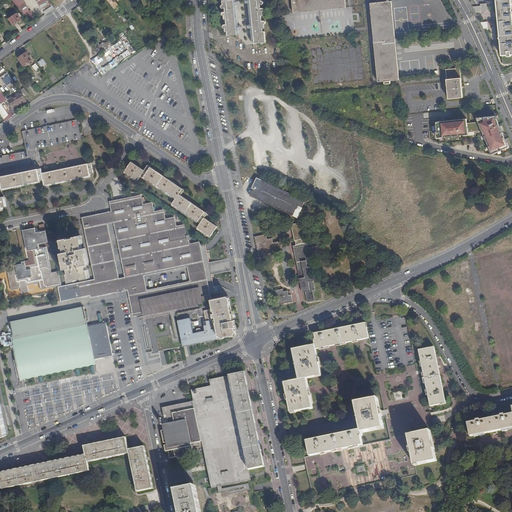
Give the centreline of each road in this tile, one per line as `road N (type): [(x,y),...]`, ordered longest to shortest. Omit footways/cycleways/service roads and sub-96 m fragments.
road 1 (unclassified): [(511,396),(472,394),(435,327),(384,283)]
road 2 (tertiary): [(291,511),(255,341)]
road 3 (residential): [(462,112),(421,116),(419,141),(511,160)]
road 4 (secondary): [(140,390),(0,454)]
road 5 (unclassified): [(0,130),(61,97),(135,136)]
road 6 (secondary): [(511,220),(384,283)]
road 7 (tertiary): [(453,0),(511,129)]
road 8 (tertiary): [(198,36),(224,175)]
road 9 (secondary): [(384,283),(261,338)]
road 10 (tertiary): [(511,117),(457,0)]
road 11 (unclassified): [(168,511),(140,390)]
road 12 (tertiary): [(233,221),(250,343)]
road 13 (tertiary): [(261,338),(233,221)]
